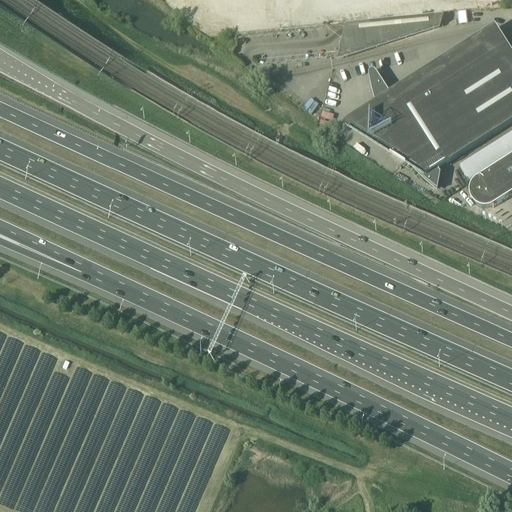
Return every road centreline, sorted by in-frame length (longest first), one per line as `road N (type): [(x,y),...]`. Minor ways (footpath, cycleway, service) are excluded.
road 1 (motorway): [(511,314),(204,171),(0,60)]
road 2 (motorway): [(511,340),(0,108)]
road 3 (motorway): [(0,188),(511,419)]
road 4 (motorway): [(511,378),(0,150)]
road 5 (motorway): [(80,268),(511,473)]
road 6 (track): [(369,511),(382,489),(372,475),(237,430)]
road 7 (track): [(67,0),(205,90)]
